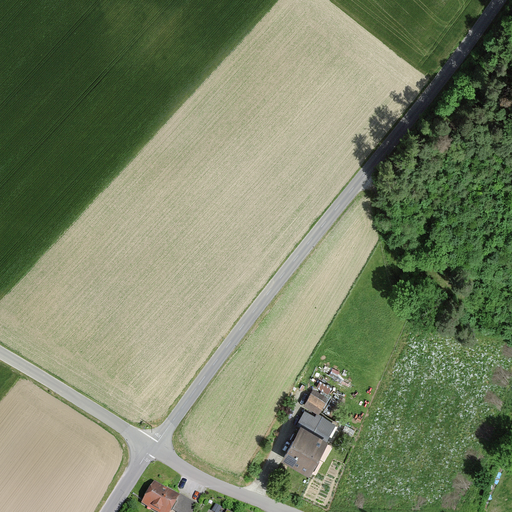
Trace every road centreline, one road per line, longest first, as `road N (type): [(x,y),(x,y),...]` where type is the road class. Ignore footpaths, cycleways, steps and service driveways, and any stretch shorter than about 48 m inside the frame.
road 1 (tertiary): [(499,0),(152,448)]
road 2 (tertiary): [(0,351),(152,448)]
road 3 (unclassified): [(283,510),(152,448)]
